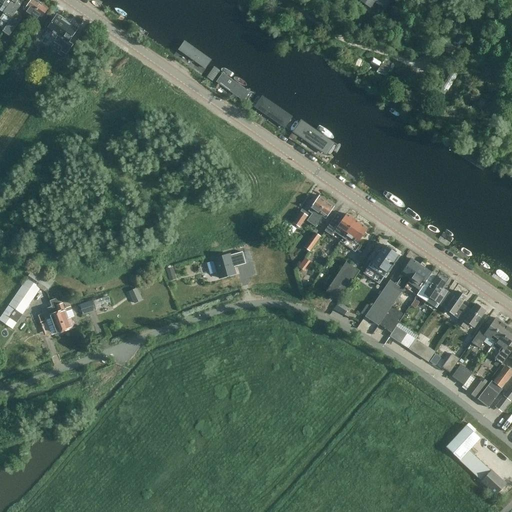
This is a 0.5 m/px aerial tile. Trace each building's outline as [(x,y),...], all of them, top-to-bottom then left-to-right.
[(6,0),(0,10),(0,11),(3,13),(4,13),(0,18),(6,23),(2,30),(3,31),(9,35),(23,16),(16,12),(20,6),(19,5),(22,0),(6,0)] [(37,0),(30,0),(30,2),(27,1),(23,7),(25,8),(24,10),(32,16),(41,3),(37,0)] [(391,0),(359,0),(370,8),(374,2),(385,9),(391,0)] [(49,8),(41,3),(32,16),(40,21),(43,24),(49,15),(45,13),(49,8)] [(57,15),(47,29),(48,29),(45,33),(51,37),(47,44),(51,46),(53,42),(56,38),(67,22),(57,15)] [(77,30),(67,22),(53,42),(63,49),(59,56),(66,61),(74,48),(68,43),(77,30)] [(37,36),(41,29),(36,26),(31,32),(37,36)] [(169,35),(160,49),(198,75),(207,60),(169,35)] [(215,60),(205,75),(246,105),(255,89),(215,60)] [(263,90),(250,108),(293,138),(306,120),(263,90)] [(308,121),(295,140),(332,163),(344,146),(308,121)] [(310,208),(313,210),(312,213),(307,221),(311,223),(327,201),(319,195),(310,208)] [(335,206),(327,201),(311,223),(315,226),(322,216),(326,219),(335,206)] [(300,228),(308,216),(300,211),(292,223),(300,228)] [(346,214),(343,218),(341,217),(342,217),(337,213),(325,231),(332,236),(334,232),(343,238),(344,235),(355,220),(346,214)] [(355,220),(344,235),(343,238),(352,244),(355,239),(359,242),(366,231),(362,229),(364,226),(355,220)] [(310,252),(320,237),(314,232),(304,247),(310,252)] [(363,273),(379,285),(392,265),(393,266),(395,264),(394,264),(399,256),(395,254),(396,252),(388,246),(386,248),(383,245),(363,273)] [(250,267),(265,262),(261,249),(254,251),(253,248),(245,251),(250,267)] [(214,260),(220,278),(236,273),(234,270),(244,266),(239,252),(214,260)] [(305,270),(311,260),(305,257),(299,267),(305,270)] [(411,258),(401,273),(399,275),(402,277),(396,285),(390,280),(365,317),(378,326),(391,306),(403,289),(407,283),(410,279),(420,264),(411,258)] [(339,301),(359,272),(345,263),(326,292),(339,301)] [(22,275),(27,279),(41,289),(46,293),(54,282),(29,264),(22,275)] [(429,271),(420,264),(410,279),(407,283),(416,289),(413,293),(416,295),(426,280),(430,275),(427,273),(429,271)] [(167,268),(171,280),(177,278),(173,266),(167,268)] [(432,283),(426,280),(416,295),(436,309),(439,304),(447,293),(442,290),(446,284),(436,277),(432,283)] [(0,320),(13,329),(41,289),(27,279),(0,317),(0,320)] [(129,292),(134,304),(143,300),(137,288),(129,292)] [(453,298),(447,293),(439,304),(445,308),(444,309),(454,316),(451,319),(456,322),(466,307),(461,304),(466,297),(457,291),(453,298)] [(83,315),(95,311),(92,300),(80,305),(83,315)] [(56,306),(65,331),(74,328),(71,318),(74,317),(72,310),(68,312),(67,308),(64,309),(62,304),(57,306),(56,306)] [(471,311),(466,307),(456,322),(456,323),(466,329),(469,325),(474,328),(485,311),(476,304),(471,311)] [(46,322),(52,320),(57,334),(65,331),(56,306),(42,311),(46,322)] [(391,306),(378,326),(379,326),(379,325),(390,333),(394,327),(403,314),(391,306)] [(485,324),(471,342),(479,348),(484,341),(483,340),(486,337),(494,343),(506,325),(496,318),(489,327),(485,324)] [(511,340),(511,329),(506,325),(494,343),(503,349),(500,352),(499,352),(495,359),(502,364),(511,350),(511,343),(511,342),(511,340)] [(408,349),(415,339),(396,326),(390,336),(408,349)] [(428,362),(435,352),(415,339),(408,349),(428,362)] [(435,365),(440,358),(435,354),(429,362),(435,365)] [(450,373),(460,359),(452,354),(442,367),(450,373)] [(464,385),(472,373),(460,364),(452,377),(464,385)] [(511,370),(505,365),(493,382),(491,381),(477,399),(488,407),(503,389),(501,388),(511,374),(511,370)] [(498,413),(511,395),(511,384),(492,408),(498,413)] [(511,423),(511,413),(511,412),(511,411),(511,412),(511,411),(511,404),(506,412),(505,411),(499,418),(509,427),(511,423)] [(446,447),(460,460),(469,450),(480,438),(466,425),(446,447)] [(481,481),(482,481),(491,471),(487,467),(469,450),(460,460),(459,460),(481,481)] [(491,471),(482,481),(496,495),(506,484),(491,471)]
